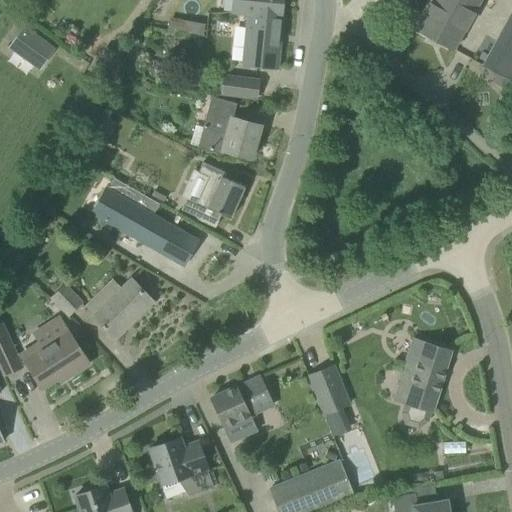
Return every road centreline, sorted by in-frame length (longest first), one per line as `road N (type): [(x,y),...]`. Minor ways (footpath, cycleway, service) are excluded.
road 1 (tertiary): [(282,327),(270,180),(319,33),(321,0)]
road 2 (tertiary): [(0,472),(282,327)]
road 3 (unclassified): [(511,467),(489,334),(454,237)]
road 4 (tertiary): [(282,327),(454,237)]
